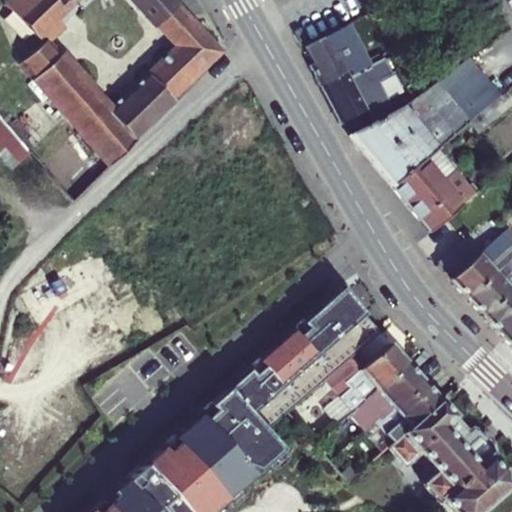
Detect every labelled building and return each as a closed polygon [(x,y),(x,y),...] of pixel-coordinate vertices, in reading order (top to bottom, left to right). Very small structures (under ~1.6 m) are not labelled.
[(62,0),(128,0),(151,24),(172,4),(168,0),(7,0),(2,5),(37,41),(42,37),(58,21),(49,12),(62,0)] [(185,18),(172,4),(151,24),(165,39),(185,18)] [(105,108),(102,105),(72,128),(104,165),(170,103),(167,100),(217,53),(185,18),(165,39),(168,42),(105,108)] [(465,59),(486,44),(469,19),(446,35),(463,60),(465,59)] [(345,25),(341,27),(362,66),(367,64),(345,25)] [(362,66),(341,27),(303,46),(310,63),(305,65),(316,85),(343,72),(345,76),(362,66)] [(37,41),(14,61),(28,77),(55,51),(42,37),(37,41)] [(102,105),(55,51),(28,77),(72,128),(102,105)] [(343,72),(316,85),(336,122),(363,109),(369,120),(387,111),(371,80),(385,74),(378,57),(367,64),(362,66),(345,76),(343,72)] [(0,123),(32,161),(67,201),(85,183),(104,165),(72,128),(28,77),(14,61),(12,59),(0,69),(0,123)] [(479,78),(465,59),(463,60),(430,84),(415,94),(409,98),(404,102),(387,111),(369,120),(345,133),(367,160),(387,183),(420,156),(464,122),(447,100),(479,78)] [(415,94),(430,84),(422,72),(401,86),(409,98),(415,94)] [(0,123),(0,157),(15,175),(32,161),(0,123)] [(466,196),(469,193),(462,184),(451,193),(420,156),(387,183),(423,230),(466,196)] [(457,294),(496,259),(511,246),(511,239),(500,225),(494,230),(481,241),(481,242),(441,277),(457,294)] [(474,312),(511,277),(511,276),(496,259),(457,294),(474,312)] [(511,277),(474,312),(488,328),(511,306),(511,277)] [(208,511),(280,449),(262,428),(318,380),(329,371),(351,352),(376,330),(338,288),(83,511),(208,511)] [(511,306),(488,328),(505,345),(511,338),(511,306)] [(345,410),(402,361),(385,342),(361,363),(328,391),(334,398),(345,410)] [(328,391),(361,363),(351,352),(329,371),(318,380),(328,391)] [(419,380),(402,361),(345,410),(362,429),(368,424),(419,380)] [(436,399),(419,380),(368,424),(385,443),(436,399)] [(345,410),(334,398),(316,414),(327,426),(345,410)] [(465,432),(436,399),(385,443),(401,462),(415,450),(431,468),(421,477),(421,485),(430,496),(438,496),(452,511),(472,511),(509,480),(487,455),(490,452),(490,443),(478,429),(470,428),(465,432)]
